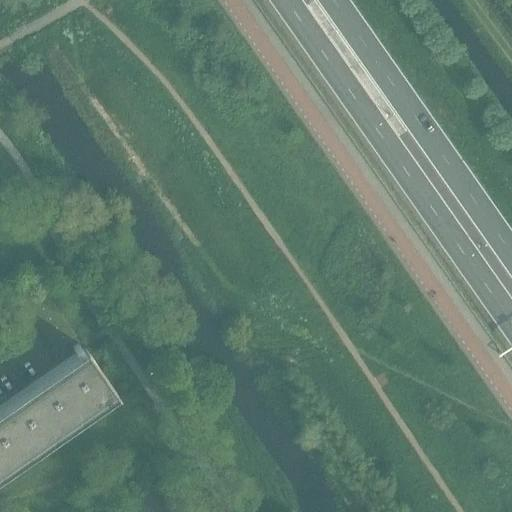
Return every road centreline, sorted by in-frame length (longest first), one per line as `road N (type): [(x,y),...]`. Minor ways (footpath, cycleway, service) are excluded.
road 1 (primary): [(283,0),(511,324)]
road 2 (primary): [(511,257),(331,0)]
